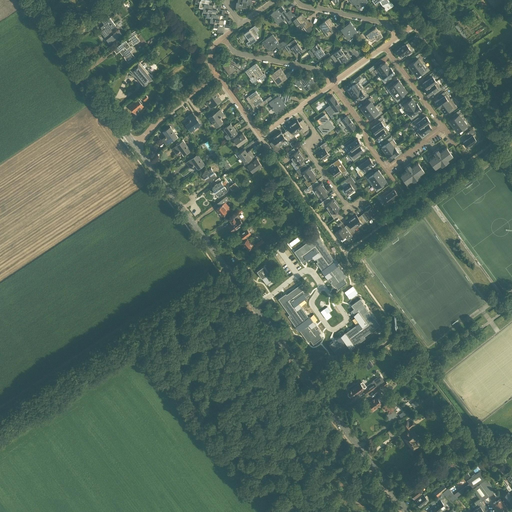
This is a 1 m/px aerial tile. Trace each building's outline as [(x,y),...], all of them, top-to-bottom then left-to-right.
[(68,0),(73,5),(75,3),(80,10),(87,4),(83,0),(68,0)] [(247,0),(237,0),(238,0),(237,0),(236,0),(235,7),(241,8),(242,7),(246,8),(247,3),(247,0)] [(348,0),(349,1),(349,0),(351,0),(358,9),(359,9),(358,8),(363,4),(364,5),(368,2),(366,0),(348,0)] [(388,0),(372,0),(375,4),(379,1),(384,7),(383,7),(384,8),(385,7),(388,5),(390,8),(394,5),(391,2),(391,3),(388,0)] [(214,4),(209,3),(204,3),(203,7),(202,12),(207,12),(208,8),(217,9),(218,9),(218,8),(216,8),(216,5),(214,4)] [(281,6),(278,9),(270,14),(277,24),(285,18),(289,23),(291,24),(291,21),(291,20),(297,16),(295,14),(292,13),(290,10),(286,13),(281,6)] [(211,13),(216,13),(217,9),(208,8),(207,12),(206,17),(210,17),(211,13)] [(111,42),(120,35),(122,34),(119,30),(117,31),(113,33),(110,29),(116,25),(105,11),(99,16),(104,24),(101,27),(102,30),(101,31),(106,39),(109,43),(111,42)] [(215,18),(220,18),(220,14),(216,13),(211,13),(210,17),(210,22),(214,22),(215,18)] [(303,26),(306,30),(308,33),(313,29),(312,28),(314,26),(311,21),(308,23),(302,14),(293,20),(300,29),(303,26)] [(213,27),(218,27),(218,28),(218,26),(224,27),(224,24),(223,23),(224,19),(220,18),(215,18),(214,22),(213,27)] [(338,26),(336,27),(332,22),(331,23),(330,22),(331,21),(329,18),(319,25),(328,36),(337,29),(342,26),(339,21),(335,23),(338,26)] [(229,24),(224,24),(224,27),(230,28),(230,25),(231,25),(232,20),(229,19),(229,24)] [(348,39),(354,34),(356,37),(361,33),(359,30),(357,31),(350,22),(340,29),(348,39)] [(454,26),(464,39),(468,36),(464,31),(464,30),(462,28),(458,23),(454,26)] [(364,38),(367,36),(370,40),(374,38),(377,41),(383,37),(376,27),(370,31),(368,29),(361,34),(364,38)] [(240,36),(239,37),(242,41),(247,37),(249,41),(246,43),(249,46),(257,40),(255,37),(258,34),(253,28),(250,30),(249,29),(245,32),(246,33),(240,37),(240,36)] [(135,30),(127,36),(133,44),(139,40),(135,34),(137,32),(135,30)] [(272,34),(262,42),(267,49),(268,49),(269,51),(276,46),(279,49),(287,44),(284,40),(279,44),(272,34)] [(302,49),(297,43),(295,39),(285,46),(289,53),(293,50),(295,53),(302,49)] [(126,40),(115,48),(118,52),(120,50),(121,52),(126,59),(127,58),(129,61),(134,57),(129,50),(132,48),(126,40)] [(408,42),(403,46),(399,48),(399,49),(396,51),(400,56),(406,52),(408,55),(414,50),(408,42)] [(312,57),(316,55),(319,58),(325,54),(317,43),(308,51),(312,57)] [(347,53),(345,55),(340,49),(330,56),(335,62),(339,59),(341,63),(346,60),(347,61),(351,58),(347,53)] [(195,60),(189,53),(186,56),(192,63),(195,60)] [(424,62),(418,54),(412,58),(414,60),(408,65),(412,70),(424,62)] [(242,66),(241,66),(238,62),(236,64),(232,58),(222,65),(230,75),(233,73),(232,73),(236,70),(236,71),(237,71),(238,73),(244,69),(242,66)] [(134,73),(133,75),(134,75),(135,77),(137,78),(137,79),(138,80),(139,81),(141,83),(141,84),(142,86),(144,85),(151,79),(151,78),(152,77),(153,78),(150,74),(151,72),(148,69),(147,70),(139,61),(139,62),(138,63),(131,69),(134,73)] [(389,68),(385,62),(383,64),(383,63),(379,66),(374,70),(378,76),(379,76),(390,68),(389,68)] [(412,70),(416,76),(422,72),(424,74),(430,70),(424,62),(412,70)] [(256,63),(245,71),(251,78),(253,77),(254,77),(256,79),(259,77),(262,81),(267,77),(264,73),(263,74),(256,63)] [(389,68),(390,68),(379,76),(385,84),(390,80),(388,77),(394,73),(390,67),(389,68)] [(290,71),(285,75),(280,68),(270,75),(277,85),(287,78),(292,74),(290,71)] [(436,81),(433,76),(434,75),(432,72),(427,76),(429,79),(423,83),(426,88),(436,81)] [(309,87),(312,85),(302,73),(293,80),(298,86),(300,84),(303,87),(302,88),(304,91),(306,91),(310,88),(309,87)] [(387,85),(393,93),(403,86),(399,80),(393,85),(391,82),(387,85)] [(363,88),(359,81),(354,85),(353,85),(349,87),(350,88),(348,90),(352,95),(352,96),(363,88)] [(424,90),(428,95),(434,91),(436,93),(442,89),(436,81),(426,88),(424,90)] [(393,93),(391,94),(397,102),(403,98),(401,95),(407,91),(403,86),(393,93)] [(355,102),(361,97),(363,100),(368,96),(363,88),(352,96),(352,95),(351,96),(355,102)] [(211,99),(206,103),(210,108),(221,100),(214,90),(208,95),(211,99)] [(246,98),(253,108),(263,101),(256,91),(249,95),(246,97),(246,98)] [(450,99),(444,91),(439,95),(441,98),(435,102),(439,108),(440,107),(439,107),(450,99)] [(278,96),(269,103),(274,109),(273,109),(276,113),(286,105),(281,99),(285,96),(282,93),(278,92),(277,93),(278,96)] [(327,100),(335,111),(332,114),(334,116),(339,112),(338,110),(341,107),(338,104),(339,104),(336,101),(332,96),(327,100)] [(365,113),(374,106),(371,101),(373,100),(370,97),(365,101),(367,104),(361,108),(365,113)] [(129,105),(135,113),(137,115),(140,113),(138,111),(143,106),(137,98),(134,101),(133,100),(129,104),(129,105)] [(416,104),(412,98),(406,102),(404,100),(398,104),(405,113),(406,112),(405,112),(416,104)] [(439,107),(440,107),(444,113),(449,109),(451,111),(457,107),(450,98),(450,99),(439,107)] [(415,113),(421,109),(417,103),(416,104),(405,112),(406,112),(411,120),(417,116),(415,113)] [(369,119),(375,114),(377,117),(382,113),(376,105),(374,106),(365,113),(369,119)] [(220,109),(209,117),(216,127),(223,122),(219,118),(224,114),(220,109)] [(449,121),(453,126),(465,118),(459,110),(453,114),(455,117),(449,121)] [(190,121),(186,125),(191,131),(200,124),(192,113),(187,117),(190,121)] [(319,118),(322,123),(321,124),(322,125),(318,127),(324,135),(334,127),(325,114),(319,118)] [(350,132),(356,128),(352,122),(350,119),(349,119),(347,116),(344,118),(342,116),(336,120),(338,122),(339,121),(344,128),(346,126),(350,132)] [(428,123),(430,121),(426,116),(420,120),(418,117),(410,123),(412,126),(414,124),(418,129),(428,122),(428,123)] [(385,126),(387,125),(381,117),(375,121),(377,124),(371,128),(375,133),(385,126)] [(453,126),(457,132),(463,128),(465,130),(471,126),(465,118),(453,126)] [(293,123),(299,131),(302,129),(303,132),(308,128),(303,120),(299,123),(297,120),(293,123)] [(418,129),(416,131),(422,139),(428,135),(426,132),(432,128),(428,123),(428,122),(418,129)] [(231,137),(236,133),(237,132),(230,123),(224,128),(230,136),(231,137)] [(290,130),(287,132),(291,137),(299,131),(293,123),(288,127),(290,130)] [(375,133),(373,134),(377,140),(383,135),(385,138),(390,134),(385,126),(375,133)] [(167,136),(162,139),(166,144),(177,136),(170,127),(164,131),(167,136)] [(465,133),(467,135),(469,138),(463,142),(467,147),(475,142),(476,143),(479,141),(478,140),(479,139),(474,132),(475,131),(472,128),(465,133)] [(291,137),(287,132),(283,135),(281,132),(276,135),(282,143),(291,137)] [(239,136),(236,133),(231,137),(230,136),(229,137),(232,141),(234,140),(238,146),(244,142),(243,141),(247,139),(243,133),(239,136)] [(278,147),(282,143),(276,135),(272,139),(274,141),(270,144),(275,151),(279,148),(278,147)] [(386,153),(397,145),(391,136),(385,140),(387,143),(381,147),(386,153)] [(359,145),(361,144),(357,138),(351,142),(349,140),(344,144),(349,152),(350,152),(359,145)] [(183,140),(172,148),(176,153),(181,150),(184,154),(190,150),(183,140)] [(326,142),(321,145),(324,149),(318,153),(323,160),(329,155),(327,151),(331,149),(326,142)] [(363,150),(359,145),(350,152),(349,152),(347,153),(353,161),(359,157),(357,154),(363,150)] [(386,153),(385,154),(389,159),(395,155),(397,157),(402,153),(397,145),(386,153)] [(441,164),(442,165),(448,161),(447,159),(452,155),(446,147),(440,152),(438,149),(434,152),(436,155),(429,160),(435,168),(441,164)] [(245,163),(251,158),(254,156),(251,152),(250,153),(249,151),(247,152),(245,149),(238,153),(245,162),(245,163)] [(293,149),(287,152),(285,154),(289,159),(291,158),(293,161),(301,155),(298,150),(295,152),(293,149)] [(197,154),(186,162),(190,167),(195,164),(198,168),(204,164),(197,154)] [(297,170),(304,165),(302,162),(305,160),(301,155),(293,161),(291,162),(292,163),(291,163),(294,167),(296,165),(299,169),(297,170)] [(253,161),(251,158),(245,163),(245,162),(243,163),(249,170),(250,169),(253,172),(258,168),(258,167),(261,164),(257,159),(253,161)] [(357,166),(360,169),(357,171),(360,176),(363,174),(369,170),(367,167),(373,163),(369,158),(365,160),(364,159),(361,161),(362,163),(357,166)] [(335,177),(342,172),(346,169),(341,163),(338,159),(333,162),(336,166),(330,170),(335,177)] [(406,183),(412,179),(413,181),(420,176),(418,174),(424,170),(418,162),(411,167),(409,165),(405,167),(407,170),(401,175),(406,183)] [(307,168),(304,165),(297,170),(301,175),(303,174),(305,177),(313,171),(310,166),(307,168)] [(202,174),(207,181),(210,178),(211,179),(214,178),(213,177),(216,174),(211,167),(208,169),(207,168),(205,170),(205,171),(202,174)] [(378,170),(372,174),(370,172),(365,176),(367,179),(369,177),(372,182),(372,183),(382,176),(378,170)] [(317,176),(313,171),(305,177),(307,179),(305,181),(309,187),(316,181),(314,178),(317,176)] [(353,183),(354,181),(350,176),(346,180),(349,184),(343,188),(348,194),(354,189),(357,187),(355,184),(354,185),(353,183)] [(372,182),(370,184),(376,192),(382,188),(380,185),(386,181),(382,176),(372,183),(372,182)] [(215,184),(215,185),(212,188),(217,195),(220,192),(221,193),(224,192),(223,191),(226,188),(221,181),(218,183),(217,182),(215,184)] [(313,189),(317,193),(325,187),(321,182),(318,184),(316,181),(309,187),(311,190),(313,189)] [(239,188),(235,182),(229,187),(232,191),(236,188),(237,189),(239,188)] [(328,192),(325,187),(317,193),(323,202),(328,198),(325,194),(328,192)] [(398,194),(394,189),(388,193),(386,190),(380,195),(386,203),(398,194)] [(226,196),(220,201),(222,204),(216,209),(221,216),(230,210),(228,207),(229,206),(226,202),(229,200),(226,196)] [(323,202),(328,210),(337,204),(333,199),(330,201),(328,198),(323,202)] [(340,208),(337,204),(328,210),(334,218),(340,214),(337,210),(340,208)] [(369,219),(371,218),(373,219),(374,219),(375,219),(376,218),(376,217),(376,216),(376,215),(376,214),(369,205),(365,208),(367,210),(364,212),(361,214),(366,221),(368,219),(369,219)] [(233,215),(235,217),(230,220),(231,222),(230,223),(231,225),(230,226),(232,230),(242,223),(240,219),(241,218),(238,214),(242,211),(241,209),(233,215)] [(366,221),(361,214),(358,216),(356,213),(351,217),(357,227),(366,221)] [(350,232),(357,227),(351,217),(346,221),(348,223),(345,225),(350,232)] [(350,232),(345,225),(342,221),(339,223),(342,227),(335,233),(340,240),(345,236),(348,240),(349,239),(351,242),(352,241),(352,242),(354,240),(354,239),(352,236),(350,232)] [(247,249),(254,244),(252,240),(250,242),(246,237),(251,234),(247,229),(240,234),(240,235),(239,235),(241,238),(242,237),(244,239),(245,240),(242,243),(247,249)] [(309,240),(294,252),(302,263),(303,263),(302,262),(305,259),(306,260),(312,256),(315,260),(316,259),(318,261),(316,263),(322,270),(321,271),(327,279),(329,278),(332,281),(330,282),(333,287),(335,285),(335,286),(336,285),(338,288),(337,288),(338,289),(347,283),(344,279),(346,277),(338,265),(338,264),(336,265),(334,262),(335,261),(322,243),(323,242),(316,234),(309,239),(309,240)] [(262,239),(255,245),(257,248),(264,242),(262,239)] [(272,254),(258,264),(259,265),(260,264),(264,270),(263,271),(264,272),(273,265),(274,266),(278,262),(272,254)] [(278,299),(289,314),(288,315),(295,326),(296,327),(297,326),(299,329),(298,330),(298,331),(299,330),(308,342),(310,340),(313,344),(322,337),(321,337),(319,334),(320,334),(319,333),(321,332),(318,328),(316,329),(315,327),(314,326),(316,324),(310,316),(308,317),(301,307),(301,306),(299,303),(306,297),(305,296),(309,294),(310,294),(302,283),(286,294),(286,293),(278,299)] [(353,286),(344,292),(349,298),(358,293),(353,286)] [(334,341),(329,345),(339,358),(350,349),(351,349),(350,348),(353,346),(354,347),(355,346),(365,338),(364,337),(380,325),(374,318),(373,318),(363,304),(363,303),(360,298),(351,305),(352,306),(352,305),(353,307),(354,308),(353,308),(354,309),(351,311),(352,311),(355,314),(354,315),(359,323),(355,325),(355,326),(345,333),(336,339),(338,341),(336,342),(335,343),(334,341)] [(330,310),(327,306),(320,311),(327,319),(331,316),(328,312),(330,310)] [(399,337),(394,341),(398,346),(403,342),(399,337)] [(348,393),(348,394),(348,395),(348,396),(349,396),(350,396),(350,397),(351,397),(351,396),(352,396),(352,397),(361,390),(363,392),(363,391),(366,394),(372,390),(373,389),(377,386),(384,382),(383,380),(381,381),(381,380),(383,379),(380,375),(372,381),(373,381),(366,386),(363,388),(360,383),(356,386),(354,384),(349,388),(350,389),(348,391),(348,392),(348,393)] [(378,397),(367,405),(371,411),(379,405),(379,406),(382,406),(382,407),(390,413),(393,408),(396,404),(391,400),(388,403),(384,400),(384,401),(377,393),(381,390),(382,390),(381,389),(382,388),(388,384),(385,380),(384,382),(377,386),(373,389),(374,390),(378,397)] [(408,430),(402,435),(412,449),(418,445),(415,441),(418,439),(410,427),(415,424),(413,421),(409,424),(407,421),(403,424),(408,430)] [(507,447),(501,452),(504,456),(510,451),(507,447)] [(435,454),(431,458),(436,463),(440,460),(439,458),(439,459),(435,454)] [(475,472),(479,469),(476,465),(472,468),(473,469),(469,471),(472,476),(476,473),(475,472)] [(476,473),(475,474),(472,476),(471,477),(467,480),(469,483),(472,487),(480,498),(482,501),(494,493),(496,491),(481,470),(476,473)] [(511,489),(504,479),(502,481),(509,491),(511,489)] [(436,497),(442,492),(448,488),(445,484),(433,493),(436,497)] [(414,498),(421,493),(422,493),(421,493),(423,492),(420,488),(421,488),(420,486),(417,488),(410,493),(414,498)] [(448,488),(442,492),(443,493),(445,496),(451,503),(457,499),(453,494),(448,488)] [(500,498),(501,497),(496,491),(494,493),(498,499),(493,503),(499,511),(502,511),(507,509),(500,498)] [(511,496),(508,492),(501,497),(509,508),(511,505),(511,496)] [(443,493),(435,498),(433,500),(436,504),(429,510),(430,511),(440,511),(443,510),(440,506),(441,505),(438,502),(445,496),(443,493)] [(423,494),(415,500),(420,507),(429,500),(423,494)] [(478,507),(472,511),(484,511),(483,510),(487,507),(482,501),(480,498),(474,502),(478,507)]
